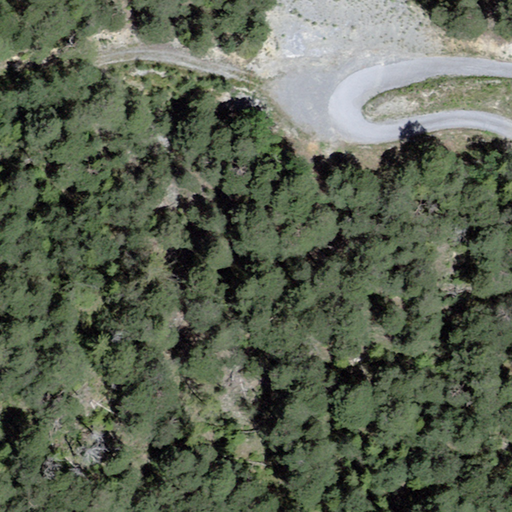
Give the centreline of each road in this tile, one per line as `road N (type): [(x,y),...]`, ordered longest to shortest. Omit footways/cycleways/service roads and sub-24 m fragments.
road 1 (track): [(511,134),(483,121),(367,137),(334,120),(346,91),(389,63),(511,74)]
road 2 (track): [(346,91),(182,59),(0,85)]
